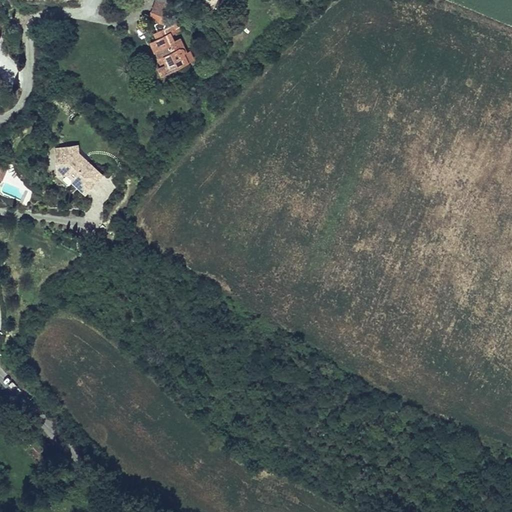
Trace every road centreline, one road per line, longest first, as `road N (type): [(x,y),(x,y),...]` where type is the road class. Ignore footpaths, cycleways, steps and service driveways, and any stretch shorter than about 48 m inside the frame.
road 1 (tertiary): [(122,511),(0,375)]
road 2 (residential): [(94,0),(80,10),(30,17),(24,87),(0,113)]
